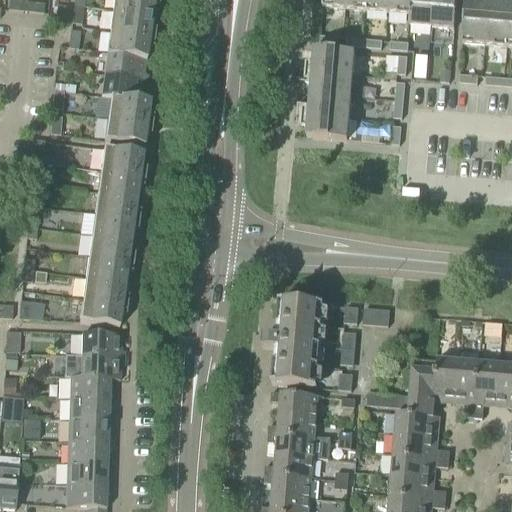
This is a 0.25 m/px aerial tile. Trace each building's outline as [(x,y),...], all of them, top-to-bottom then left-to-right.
[(82,9),(83,0),(74,0),(73,8),(82,9)] [(158,8),(158,0),(113,0),(111,14),(151,19),(152,7),(158,8)] [(343,13),(343,0),(322,0),(321,11),(343,13)] [(365,14),(366,0),(343,0),(343,13),(365,14)] [(388,16),(389,0),(366,0),(365,14),(388,16)] [(410,0),(389,0),(388,16),(408,18),(409,18),(410,0)] [(430,29),(432,0),(410,0),(409,18),(408,18),(408,28),(430,29)] [(432,0),(430,29),(453,31),(455,0),(432,0)] [(484,49),(488,0),(476,0),(476,8),(464,6),(460,47),(484,49)] [(505,50),(508,10),(497,9),(497,0),(488,0),(484,49),(505,50)] [(15,13),(16,3),(7,2),(6,13),(15,13)] [(24,14),(25,4),(16,3),(15,13),(24,14)] [(33,15),(34,5),(25,4),(24,14),(33,15)] [(43,6),(34,5),(33,15),(42,16),(43,6)] [(56,8),(55,17),(65,18),(66,9),(56,8)] [(81,17),(82,9),(73,8),(72,16),(81,17)] [(149,31),(151,19),(111,14),(108,35),(153,41),(154,32),(149,31)] [(80,26),(81,17),(72,16),(71,25),(80,26)] [(64,26),(65,18),(55,17),(54,25),(64,26)] [(70,33),(69,42),(78,43),(79,34),(70,33)] [(152,51),(153,41),(108,35),(105,58),(145,63),(147,50),(152,51)] [(327,47),(328,40),(319,39),(318,47),(327,47)] [(337,41),(328,40),(327,47),(336,48),(337,41)] [(353,50),(354,42),(346,41),(345,49),(353,50)] [(77,52),(78,43),(69,42),(68,51),(77,52)] [(362,51),(363,43),(354,42),(353,50),(362,51)] [(371,51),(372,43),(363,43),(362,51),(371,51)] [(381,44),(372,43),(371,51),(380,52),(381,44)] [(398,53),(398,45),(389,45),(389,53),(398,53)] [(407,46),(398,45),(398,53),(406,54),(407,46)] [(300,67),(299,75),(352,79),(354,56),(313,52),(312,65),(304,64),(304,67),(300,67)] [(143,76),(145,63),(105,58),(102,78),(145,84),(146,77),(143,76)] [(414,58),(412,81),(424,82),(426,58),(414,58)] [(397,60),(396,68),(405,69),(406,60),(397,60)] [(404,77),(405,69),(396,68),(395,77),(404,77)] [(350,99),(352,79),(299,75),(298,83),(298,84),(310,85),(309,96),(350,99)] [(448,86),(449,75),(441,75),(440,86),(448,86)] [(144,90),(145,84),(102,78),(99,100),(109,101),(109,99),(139,103),(141,89),(144,90)] [(466,88),(467,79),(458,78),(457,87),(466,88)] [(475,79),(467,79),(466,88),(475,89),(475,79)] [(493,90),(494,81),(485,80),(484,89),(493,90)] [(502,91),(502,81),(494,81),(493,90),(502,91)] [(510,91),(511,82),(502,81),(502,91),(510,91)] [(395,86),(394,94),(403,95),(404,86),(395,86)] [(52,94),(52,102),(62,103),(62,94),(52,94)] [(402,104),(403,95),(394,94),(393,103),(402,104)] [(349,119),(350,99),(309,96),(308,107),(296,106),(296,108),(296,116),(349,119)] [(149,105),(139,103),(109,99),(109,101),(106,122),(151,128),(152,118),(147,117),(149,105)] [(61,112),(62,103),(52,102),(51,111),(61,112)] [(401,113),(402,104),(393,103),(393,112),(401,113)] [(400,122),(401,113),(393,112),(392,121),(400,122)] [(347,144),(349,119),(296,116),(295,124),(299,124),(299,128),(307,128),(306,140),(347,144)] [(50,119),(50,128),(60,129),(60,120),(50,119)] [(149,137),(151,128),(106,122),(103,145),(142,150),(144,137),(149,137)] [(59,138),(60,129),(50,128),(49,137),(59,138)] [(391,130),(390,139),(399,139),(400,130),(391,130)] [(398,149),(399,139),(390,139),(390,148),(398,149)] [(33,144),(32,152),(42,153),(43,145),(33,144)] [(41,162),(42,153),(32,152),(32,161),(41,162)] [(102,152),(99,173),(144,179),(145,171),(139,171),(141,158),(102,152)] [(31,170),(30,178),(40,179),(40,170),(31,170)] [(143,187),(144,179),(99,173),(96,194),(135,200),(137,186),(143,187)] [(39,188),(40,179),(30,178),(30,187),(39,188)] [(38,197),(39,188),(30,187),(29,196),(38,197)] [(133,214),(135,200),(96,194),(92,218),(137,224),(139,214),(133,214)] [(37,206),(38,197),(29,196),(28,205),(37,206)] [(27,218),(26,230),(35,230),(36,219),(27,218)] [(136,233),(137,224),(92,218),(89,239),(129,244),(131,233),(136,233)] [(34,242),(35,230),(26,230),(25,241),(34,242)] [(127,256),(129,244),(89,239),(87,260),(131,266),(133,257),(127,256)] [(130,276),(131,266),(87,260),(84,282),(123,287),(124,275),(130,276)] [(23,261),(21,274),(31,274),(32,262),(23,261)] [(30,286),(31,274),(21,274),(20,286),(30,286)] [(121,299),(123,287),(84,282),(81,303),(125,309),(126,300),(121,299)] [(124,319),(125,309),(81,303),(78,325),(117,330),(119,318),(124,319)] [(19,304),(18,313),(27,314),(28,305),(19,304)] [(283,321),(282,326),(315,329),(317,307),(278,304),(276,320),(283,321)] [(344,310),(343,318),(355,319),(356,311),(344,310)] [(375,321),(376,312),(363,311),(362,320),(375,321)] [(388,313),(376,312),(375,321),(388,321),(388,313)] [(26,323),(27,314),(18,313),(17,322),(26,323)] [(355,327),(355,319),(343,318),(343,326),(355,327)] [(374,329),(375,321),(362,320),(362,327),(374,329)] [(387,330),(388,321),(375,321),(374,329),(387,330)] [(314,349),(315,329),(282,326),(281,341),(262,339),(261,345),(314,349)] [(8,332),(8,353),(19,353),(19,332),(8,332)] [(342,335),(341,343),(353,344),(354,336),(342,335)] [(80,337),(79,361),(123,362),(123,354),(119,354),(120,339),(80,337)] [(353,352),(353,344),(341,343),(341,351),(353,352)] [(312,370),(314,349),(261,345),(261,351),(280,353),(279,367),(312,370)] [(352,360),(353,352),(341,351),(340,359),(352,360)] [(352,368),(352,360),(340,359),(339,367),(352,368)] [(122,368),(123,362),(79,361),(78,381),(68,380),(68,381),(108,383),(118,383),(119,368),(122,368)] [(436,364),(412,362),(407,418),(433,420),(434,405),(438,362),(436,362),(436,364)] [(455,401),(458,364),(438,362),(434,405),(442,406),(443,400),(455,401)] [(474,422),(479,366),(458,364),(455,401),(467,402),(466,421),(474,422)] [(495,405),(498,367),(479,366),(474,422),(483,422),(484,404),(495,405)] [(310,391),(312,370),(279,367),(278,372),(272,371),(271,387),(310,391)] [(511,412),(511,368),(498,367),(495,405),(508,406),(507,412),(511,412)] [(339,376),(338,384),(350,386),(351,377),(339,376)] [(108,398),(108,383),(68,381),(68,403),(111,405),(111,398),(108,398)] [(350,394),(350,386),(338,384),(337,393),(350,394)] [(280,406),(279,417),(315,420),(317,399),(270,395),(270,405),(280,406)] [(374,409),(375,397),(367,396),(366,409),(374,409)] [(382,410),(383,397),(375,397),(374,409),(382,410)] [(390,411),(391,398),(383,397),(382,410),(390,411)] [(399,399),(391,398),(390,411),(398,411),(399,399)] [(22,403),(7,401),(6,412),(21,414),(22,403)] [(354,402),(342,401),(341,410),(353,411),(354,402)] [(111,411),(111,405),(68,403),(67,424),(107,426),(107,411),(111,411)] [(313,441),(315,420),(279,417),(278,430),(268,429),(267,437),(313,441)] [(396,417),(394,437),(431,440),(432,428),(439,429),(439,420),(433,420),(407,418),(396,417)] [(106,441),(107,426),(67,424),(66,446),(109,448),(110,441),(106,441)] [(338,435),(337,443),(350,444),(351,436),(338,435)] [(312,461),(313,441),(267,437),(266,446),(276,447),(275,458),(312,461)] [(430,452),(431,440),(394,437),(392,457),(448,462),(449,454),(430,452)] [(350,453),(350,444),(337,443),(337,451),(350,453)] [(109,454),(109,448),(66,446),(65,468),(105,469),(106,454),(109,454)] [(511,469),(511,447),(511,448),(511,460),(504,459),(503,468),(511,469)] [(447,470),(448,462),(392,457),(391,478),(427,481),(428,468),(447,470)] [(310,482),(312,461),(275,458),(274,470),(264,469),(263,478),(310,482)] [(0,511),(12,511),(13,508),(17,462),(0,460),(0,511)] [(105,484),(105,469),(65,468),(65,490),(108,492),(108,484),(105,484)] [(334,476),(334,484),(347,485),(347,477),(334,476)] [(308,502),(310,482),(263,478),(263,486),(273,487),(272,500),(308,502)] [(426,492),(427,481),(391,478),(389,498),(445,503),(445,494),(426,492)] [(346,493),(347,485),(334,484),(333,492),(346,493)] [(107,498),(108,492),(65,490),(64,511),(69,511),(103,511),(104,498),(107,498)] [(444,511),(445,503),(389,498),(387,511),(424,511),(425,509),(444,511)] [(307,511),(308,502),(272,500),(271,511),(261,510),(260,511),(307,511)]
